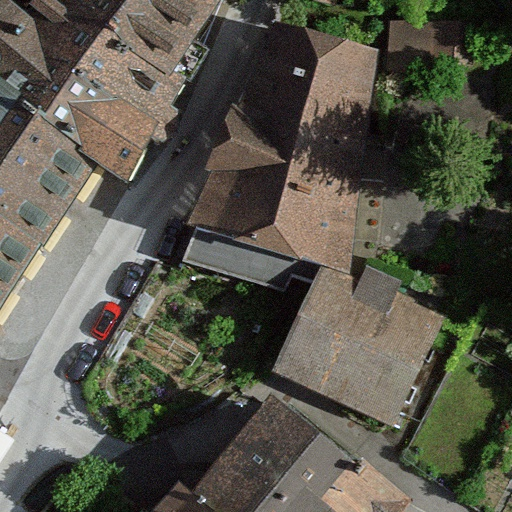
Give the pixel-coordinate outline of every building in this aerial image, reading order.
[(112,42),(59,0),(47,0),(23,26),(19,32),(79,85),(112,42)] [(142,0),(59,0),(112,42),(142,0)] [(142,0),(112,42),(183,84),(199,55),(194,51),(228,0),(142,0)] [(296,0),(296,2),(345,14),(346,0),(296,0)] [(19,32),(23,26),(0,6),(0,98),(43,132),(79,85),(19,32)] [(475,90),(476,30),(398,30),(398,90),(475,90)] [(304,287),(322,288),(326,277),(331,265),(352,274),(377,61),(352,54),(286,37),(187,268),(286,299),(291,286),(304,287)] [(79,85),(161,134),(177,129),(172,109),(183,84),(112,42),(79,85)] [(79,85),(43,132),(101,175),(126,192),(161,134),(79,85)] [(0,224),(46,258),(101,175),(43,132),(0,98),(0,224)] [(0,326),(46,258),(0,224),(0,326)] [(322,288),(280,378),(395,431),(443,327),(414,314),(417,307),(397,298),(403,286),(371,272),(361,293),(326,277),(322,288)] [(276,413),(196,509),(200,511),(406,511),(410,507),(276,413)] [(184,499),(173,511),(200,511),(196,509),(184,499)]
